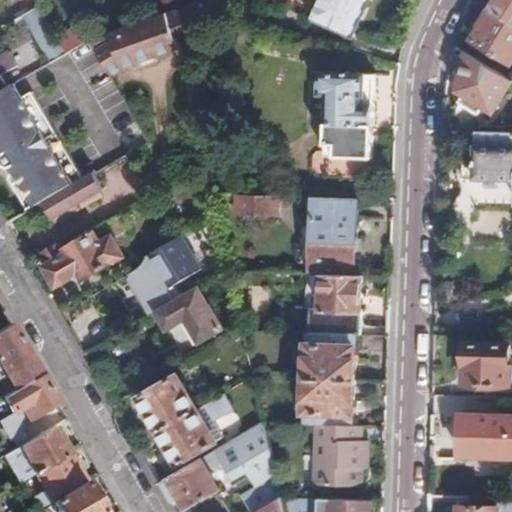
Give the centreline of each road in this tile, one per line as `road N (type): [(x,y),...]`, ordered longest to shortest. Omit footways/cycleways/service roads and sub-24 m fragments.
road 1 (unclassified): [(449,0),(421,67),(406,511)]
road 2 (residential): [(148,511),(0,252)]
